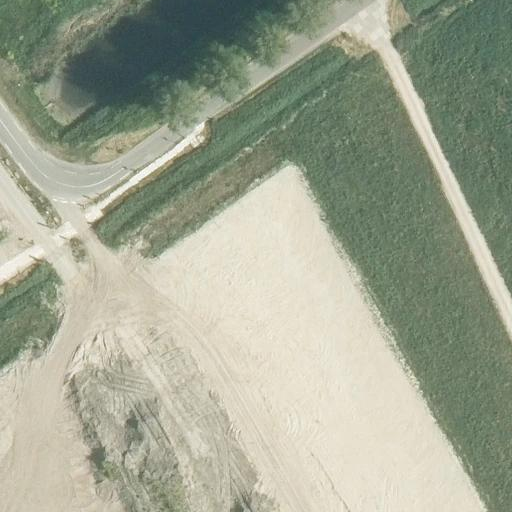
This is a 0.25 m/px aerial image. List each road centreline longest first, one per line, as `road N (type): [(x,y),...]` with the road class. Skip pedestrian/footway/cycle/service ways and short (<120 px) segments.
road 1 (tertiary): [(429,511),(210,106)]
road 2 (tertiary): [(150,150),(343,511)]
road 3 (tertiary): [(150,150),(106,182),(79,187),(37,170),(0,119)]
road 4 (tertiary): [(361,0),(210,106)]
